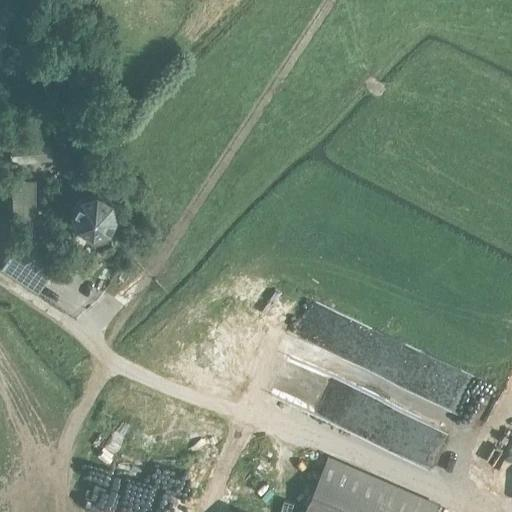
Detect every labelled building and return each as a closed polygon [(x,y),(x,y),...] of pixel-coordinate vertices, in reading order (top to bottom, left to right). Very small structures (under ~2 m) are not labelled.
[(48,133),(47,132),(28,135),(9,138),(13,162),(51,155),(48,133)] [(79,154),(76,165),(88,170),(96,146),(76,140),(72,152),(79,154)] [(13,212),(34,212),(34,178),(14,179),(13,212)] [(76,227),(79,229),(91,236),(108,231),(115,216),(111,201),(96,192),(80,197),(72,211),(76,227)] [(38,292),(52,271),(14,247),(9,254),(1,267),(38,292)] [(290,357),(274,393),(408,450),(409,447),(434,458),(448,424),(290,357)] [(433,511),(437,505),(327,456),(302,511),(433,511)]
